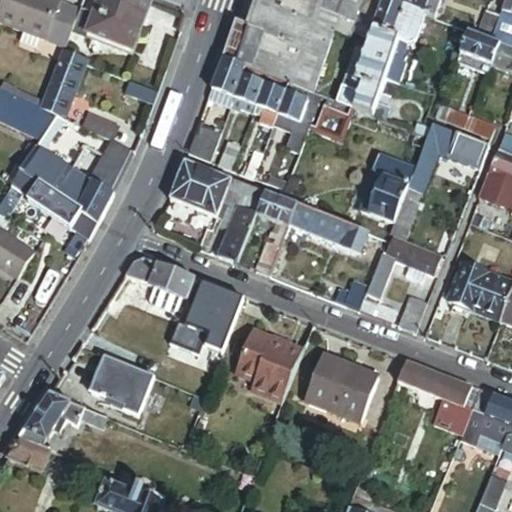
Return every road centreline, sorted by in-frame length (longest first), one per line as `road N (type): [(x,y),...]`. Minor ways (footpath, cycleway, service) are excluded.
road 1 (residential): [(121,238),(511,391)]
road 2 (tertiary): [(121,238),(219,0)]
road 3 (tertiary): [(40,375),(121,238)]
